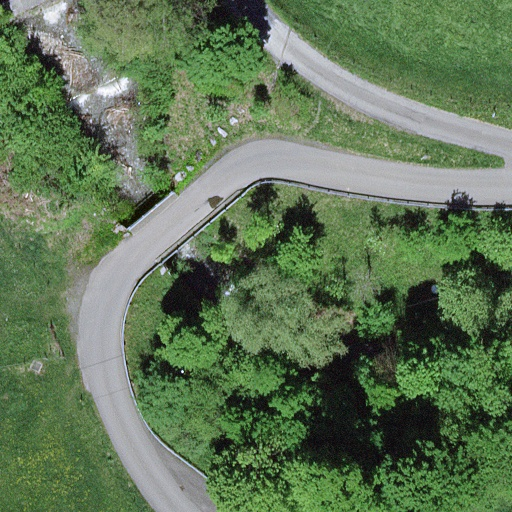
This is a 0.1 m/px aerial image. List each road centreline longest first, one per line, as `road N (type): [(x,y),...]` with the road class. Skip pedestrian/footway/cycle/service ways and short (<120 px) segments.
road 1 (unclassified): [(180,511),(135,451),(105,384),(98,325),(117,280),(148,246),(231,172),(259,160),(405,182),(511,184)]
road 2 (track): [(249,0),(318,70),(408,117),(511,147)]
